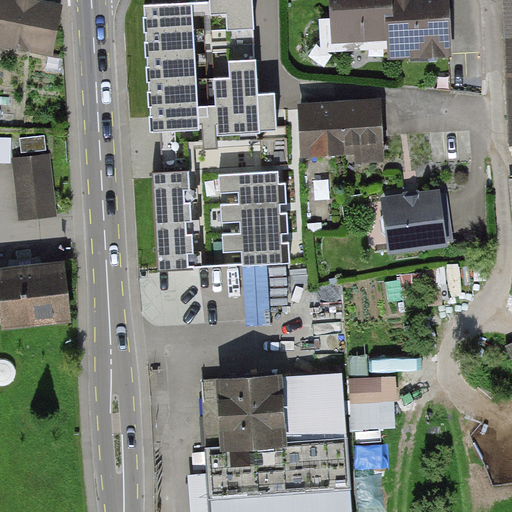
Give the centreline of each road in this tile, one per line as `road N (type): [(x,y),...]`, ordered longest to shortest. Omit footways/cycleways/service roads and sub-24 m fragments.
road 1 (primary): [(92,0),(112,349)]
road 2 (primary): [(129,511),(133,423),(112,349)]
road 3 (primary): [(112,349),(103,424),(116,511)]
